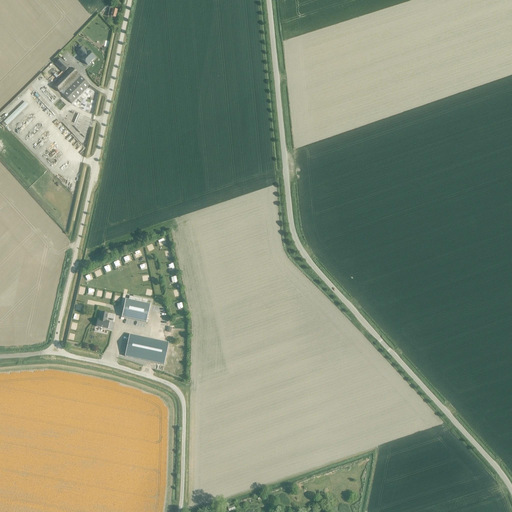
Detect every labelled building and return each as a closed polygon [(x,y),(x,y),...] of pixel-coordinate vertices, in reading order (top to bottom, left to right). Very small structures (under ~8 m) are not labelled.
[(107,17),(110,18),(115,19),(117,11),(112,10),(109,9),(107,17)] [(87,66),(95,58),(88,51),(87,53),(82,48),(77,53),(82,58),(81,59),(87,66)] [(69,68),(60,59),(55,64),(64,73),(69,68)] [(71,104),(89,86),(71,68),(53,86),(71,104)] [(0,115),(41,75),(40,74),(0,112),(0,115)] [(3,122),(6,126),(28,105),(25,101),(3,122)] [(149,305),(146,304),(128,300),(125,300),(121,318),(146,323),(149,305)] [(106,321),(107,314),(101,313),(99,320),(98,319),(96,327),(107,329),(109,322),(106,321)] [(129,335),(125,357),(164,365),(168,343),(129,335)]
